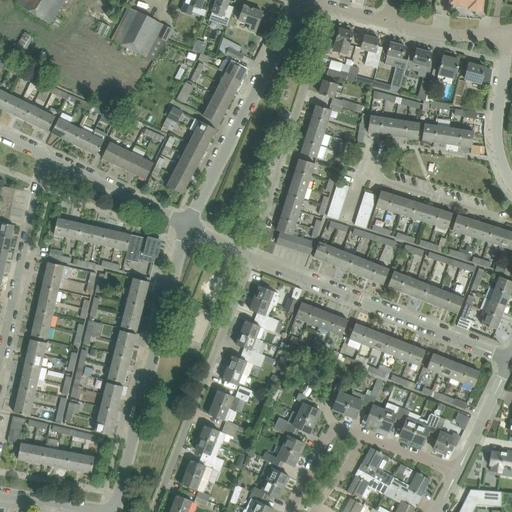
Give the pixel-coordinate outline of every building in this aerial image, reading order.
[(18,0),(16,3),(50,25),(65,0),(18,0)] [(201,8),(203,2),(203,0),(184,0),(181,11),(191,14),(194,6),(201,8)] [(209,20),(227,27),(234,7),(228,5),(229,1),(227,0),(216,0),(214,7),(212,6),(211,11),(212,11),(209,20)] [(474,8),(474,11),(481,12),(482,0),(450,0),(450,4),(474,8)] [(250,25),(249,30),(255,32),(262,12),(251,8),(251,9),(245,7),(245,6),(244,6),(239,20),(250,25)] [(111,40),(146,58),(163,25),(128,7),(111,40)] [(163,25),(146,58),(152,61),(165,41),(166,42),(172,30),(163,25)] [(349,46),(350,42),(353,32),(339,29),(333,51),(347,54),(349,46)] [(24,33),(14,50),(22,55),(32,38),(24,33)] [(368,51),(366,60),(367,60),(366,62),(367,65),(376,67),(376,69),(377,69),(383,48),(377,46),(379,39),(364,35),(363,41),(362,43),(361,49),(368,51)] [(230,48),(232,42),(223,37),(218,51),(226,55),(228,56),(240,62),(244,55),(239,52),(230,48)] [(195,40),(192,50),(203,53),(206,43),(195,40)] [(398,94),(406,64),(407,60),(402,59),(405,46),(391,42),(385,65),(386,62),(393,64),(392,67),(395,67),(390,87),(389,92),(398,94)] [(410,50),(407,60),(406,64),(413,64),(411,70),(419,72),(417,76),(425,78),(431,53),(417,49),(416,52),(410,50)] [(200,54),(198,60),(208,63),(210,58),(200,54)] [(240,62),(228,56),(226,60),(224,61),(219,70),(224,73),(241,81),(247,70),(238,66),(240,62)] [(443,56),(441,65),(438,74),(437,78),(442,79),(445,77),(445,76),(454,78),(457,66),(459,60),(443,56)] [(0,65),(0,66),(8,71),(10,66),(2,62),(0,65)] [(199,62),(195,71),(200,74),(204,65),(199,62)] [(465,80),(481,84),(485,67),(469,63),(465,80)] [(346,80),(350,66),(345,65),(340,64),(338,70),(329,68),(327,75),(337,78),(346,80)] [(10,66),(8,71),(16,75),(18,70),(10,66)] [(350,66),(346,80),(355,83),(359,69),(350,66)] [(200,74),(195,71),(191,79),(196,82),(200,74)] [(22,78),(30,82),(32,77),(24,73),(22,78)] [(224,73),(219,83),(235,92),(241,81),(224,73)] [(32,77),(30,82),(38,86),(40,82),(32,77)] [(319,94),(333,98),(335,91),(342,93),(344,87),(324,80),(319,94)] [(417,99),(425,101),(430,82),(422,80),(417,99)] [(425,101),(431,102),(434,103),(434,102),(435,98),(432,97),(437,82),(430,81),(430,82),(425,101)] [(455,96),(462,98),(466,83),(459,81),(455,96)] [(185,82),(181,90),(186,93),(190,85),(185,82)] [(219,83),(214,94),(230,102),(235,92),(219,83)] [(44,90),(52,93),(54,88),(46,84),(44,90)] [(54,88),(52,93),(61,97),(63,92),(54,88)] [(0,108),(2,110),(10,95),(0,90),(0,108)] [(186,93),(181,90),(176,99),(181,102),(186,93)] [(377,98),(386,100),(387,94),(374,91),(373,98),(377,99),(377,98)] [(214,94),(208,105),(225,113),(230,102),(214,94)] [(387,94),(386,100),(394,102),(396,97),(387,94)] [(2,110),(13,115),(21,100),(10,95),(2,110)] [(70,101),(79,105),(81,100),(73,96),(70,101)] [(400,104),(410,106),(411,101),(402,98),(400,104)] [(342,99),(340,106),(361,113),(363,106),(342,99)] [(13,115),(25,120),(32,106),(21,100),(13,115)] [(81,100),(79,105),(87,109),(90,104),(81,100)] [(411,101),(410,106),(419,109),(420,103),(411,101)] [(331,104),(330,109),(331,110),(341,113),(343,107),(331,104)] [(225,113),(208,105),(202,116),(210,119),(219,124),(225,113)] [(316,105),(312,118),(327,123),(331,110),(330,109),(316,105)] [(25,120),(36,126),(43,111),(32,106),(25,120)] [(173,106),(167,117),(173,120),(177,122),(183,112),(173,106)] [(93,112),(101,115),(103,110),(95,107),(93,112)] [(103,110),(101,115),(110,119),(112,114),(103,110)] [(43,111),(36,126),(48,132),(55,117),(43,111)] [(463,117),(463,119),(475,121),(477,113),(464,111),(463,117)] [(62,139),(69,124),(72,118),(62,113),(59,119),(59,118),(51,133),(62,139)] [(368,132),(380,134),(383,118),(370,116),(368,132)] [(126,122),(133,126),(135,120),(128,117),(126,122)] [(173,120),(167,117),(162,126),(168,129),(173,120)] [(189,129),(194,132),(211,140),(216,129),(195,118),(189,129)] [(312,118),(308,130),(324,135),(327,123),(312,118)] [(380,134),(393,136),(395,120),(383,118),(380,134)] [(135,120),(133,126),(140,129),(143,123),(135,120)] [(393,136),(405,138),(407,122),(395,120),(393,136)] [(407,122),(405,138),(417,140),(420,124),(407,122)] [(62,139),(73,144),(80,129),(69,124),(62,139)] [(422,140),(434,142),(437,126),(424,124),(422,140)] [(434,142),(447,144),(449,128),(437,126),(434,142)] [(447,144),(459,146),(461,130),(449,128),(447,144)] [(73,144),(85,150),(92,135),(80,129),(73,144)] [(143,134),(152,138),(155,133),(146,129),(143,134)] [(308,130),(304,141),(320,146),(324,135),(308,130)] [(461,130),(459,146),(471,148),(474,131),(461,130)] [(194,132),(189,143),(205,151),(211,140),(194,132)] [(155,133),(152,138),(161,142),(163,136),(155,133)] [(92,135),(85,150),(96,155),(104,141),(92,135)] [(170,136),(166,144),(171,147),(175,139),(170,136)] [(320,146),(304,141),(301,153),(316,158),(320,146)] [(102,158),(112,163),(119,148),(109,143),(102,158)] [(189,143),(183,153),(199,161),(205,151),(189,143)] [(171,147),(166,144),(162,153),(167,156),(171,147)] [(112,163),(123,168),(130,154),(119,148),(112,163)] [(183,153),(178,164),(194,172),(199,161),(183,153)] [(123,168),(134,174),(141,159),(130,154),(123,168)] [(160,158),(155,166),(161,169),(165,160),(160,158)] [(141,159),(134,174),(146,179),(153,165),(141,159)] [(295,172),(311,177),(315,164),(299,159),(295,172)] [(178,164),(172,175),(188,183),(194,172),(178,164)] [(161,169),(155,166),(151,174),(157,177),(161,169)] [(291,183),(307,188),(311,177),(295,172),(291,183)] [(188,183),(172,175),(167,186),(183,194),(188,183)] [(287,196),(303,200),(307,188),(291,183),(287,196)] [(337,183),(336,188),(347,192),(349,187),(337,183)] [(4,187),(2,194),(14,196),(15,189),(4,187)] [(336,188),(334,194),(345,198),(347,192),(336,188)] [(376,206),(387,210),(392,195),(381,191),(378,200),(376,206)] [(365,192),(363,197),(374,201),(376,195),(365,192)] [(2,195),(1,199),(13,202),(14,196),(2,194),(2,195)] [(334,194),(332,199),(343,203),(345,198),(334,194)] [(387,210),(399,214),(405,198),(392,195),(387,210)] [(284,207),(299,212),(303,200),(287,196),(284,207)] [(363,197),(361,203),(373,207),(374,201),(363,197)] [(399,214),(411,218),(417,202),(405,198),(399,214)] [(1,199),(0,203),(0,205),(11,208),(13,202),(1,199)] [(332,199),(330,205),(342,209),(343,203),(332,199)] [(411,218),(423,222),(428,206),(417,202),(411,218)] [(361,203),(360,208),(371,212),(373,207),(361,203)] [(0,205),(0,211),(10,214),(11,208),(0,205)] [(330,205),(329,211),(340,214),(342,209),(330,205)] [(423,222),(435,225),(440,209),(428,206),(423,222)] [(280,219),(295,224),(299,212),(284,207),(280,219)] [(360,208),(358,214),(369,217),(371,212),(360,208)] [(440,209),(435,225),(447,229),(452,213),(440,209)] [(10,214),(0,211),(0,218),(9,220),(10,214)] [(340,214),(329,211),(327,216),(338,220),(340,214)] [(358,214),(356,219),(367,223),(369,217),(358,214)] [(452,230),(464,234),(469,219),(457,215),(454,224),(452,230)] [(54,234),(66,237),(70,221),(57,218),(54,234)] [(285,233),(291,235),(295,224),(280,219),(276,230),(280,231),(285,233)] [(367,223),(356,219),(354,225),(366,228),(367,223)] [(464,234),(476,238),(481,222),(469,219),(464,234)] [(66,237),(78,240),(82,224),(70,221),(66,237)] [(476,238),(488,242),(493,226),(481,222),(476,238)] [(1,223),(0,226),(0,235),(11,238),(14,225),(8,224),(4,223),(1,223)] [(78,240),(90,243),(94,226),(82,224),(78,240)] [(371,230),(380,233),(382,227),(373,225),(371,230)] [(90,243),(102,245),(106,229),(94,226),(90,243)] [(488,242),(499,246),(504,230),(493,226),(488,242)] [(382,227),(380,233),(389,236),(391,230),(382,227)] [(102,245),(114,248),(118,232),(106,229),(102,245)] [(499,246),(511,249),(511,246),(511,232),(504,230),(499,246)] [(276,244),(282,246),(285,233),(280,231),(276,244)] [(118,232),(114,248),(127,251),(131,235),(118,232)] [(362,236),(374,240),(375,235),(363,232),(362,236)] [(395,238),(404,241),(406,235),(397,232),(395,238)] [(282,246),(287,247),(291,235),(285,233),(282,246)] [(0,235),(0,249),(8,251),(11,238),(0,235)] [(131,235),(127,251),(125,259),(138,262),(138,259),(153,263),(153,265),(155,257),(157,258),(162,240),(147,236),(147,238),(143,237),(131,235)] [(287,247),(293,249),(297,237),(291,235),(287,247)] [(374,240),(386,244),(387,239),(375,235),(374,240)] [(406,235),(404,241),(413,244),(415,238),(406,235)] [(293,249),(299,251),(303,239),(297,237),(293,249)] [(299,251),(305,253),(308,240),(303,239),(299,251)] [(308,240),(305,253),(310,255),(314,242),(308,240)] [(313,257),(325,262),(331,247),(319,242),(313,257)] [(430,242),(428,248),(442,252),(444,247),(430,242)] [(404,250),(413,253),(414,248),(405,245),(404,250)] [(325,262),(337,267),(343,251),(331,247),(325,262)] [(414,248),(413,253),(422,256),(423,251),(414,248)] [(0,249),(0,262),(5,264),(8,251),(0,249)] [(448,255),(457,258),(458,252),(450,249),(448,255)] [(337,267),(348,271),(354,256),(343,251),(337,267)] [(427,258),(436,261),(438,255),(429,252),(427,258)] [(458,252),(457,258),(466,261),(468,255),(458,252)] [(48,259),(60,261),(61,256),(50,253),(48,259)] [(348,271),(360,276),(366,260),(354,256),(348,271)] [(471,262),(480,265),(482,259),(473,256),(471,262)] [(76,265),(85,267),(86,261),(77,259),(76,265)] [(448,264),(460,268),(462,263),(450,259),(448,264)] [(482,259),(480,265),(489,268),(491,262),(482,259)] [(101,266),(109,268),(111,262),(102,260),(101,266)] [(360,276),(372,280),(378,265),(366,260),(360,276)] [(86,261),(85,267),(94,269),(95,263),(86,261)] [(45,274),(61,278),(67,279),(70,267),(48,262),(45,274)] [(109,268),(119,270),(120,265),(111,262),(109,268)] [(462,263),(460,268),(474,273),(476,267),(462,263)] [(378,265),(372,280),(383,285),(389,269),(378,265)] [(495,271),(501,273),(504,267),(497,265),(495,271)] [(511,270),(504,267),(501,273),(511,277),(511,270)] [(479,268),(474,280),(480,282),(484,271),(479,268)] [(388,287),(400,291),(406,276),(394,271),(388,287)] [(45,274),(42,286),(59,289),(61,278),(45,274)] [(400,291),(411,296),(417,281),(406,276),(400,291)] [(511,281),(499,276),(495,288),(510,294),(511,289),(511,281)] [(133,278),(130,290),(146,294),(149,282),(133,278)] [(480,282),(474,280),(471,289),(476,291),(480,282)] [(411,296),(423,300),(429,285),(417,281),(411,296)] [(103,283),(97,282),(95,292),(101,293),(103,283)] [(423,300),(434,305),(440,290),(429,285),(423,300)] [(42,286),(40,298),(56,301),(59,289),(42,286)] [(279,298),(278,293),(259,286),(254,298),(269,304),(272,305),(276,306),(279,298)] [(495,288),(490,300),(506,306),(510,294),(495,288)] [(130,290),(127,302),(143,306),(146,294),(130,290)] [(434,305),(446,309),(452,294),(440,290),(434,305)] [(452,294),(446,309),(458,314),(464,299),(452,294)] [(470,295),(466,303),(472,306),(475,298),(470,295)] [(40,298),(37,310),(53,314),(56,301),(40,298)] [(269,304),(254,298),(249,309),(257,312),(259,313),(265,316),(268,308),(271,309),(272,305),(269,304)] [(289,298),(284,310),(293,313),(298,301),(289,298)] [(490,300),(486,311),(501,317),(506,306),(490,300)] [(127,302),(124,314),(140,318),(143,306),(127,302)] [(295,318),(306,323),(312,306),(301,302),(295,318)] [(472,306),(466,303),(460,317),(466,320),(472,306)] [(306,323),(317,327),(323,311),(312,306),(306,323)] [(88,309),(82,307),(80,318),(85,319),(88,309)] [(37,310),(34,322),(50,326),(53,314),(37,310)] [(481,312),(480,315),(484,316),(481,323),(488,326),(487,327),(489,327),(496,329),(501,318),(501,317),(486,311),(482,310),(481,312)] [(317,327),(329,332),(335,315),(323,311),(317,327)] [(140,318),(124,314),(120,326),(137,331),(140,318)] [(335,315),(329,332),(342,336),(348,320),(335,315)] [(267,316),(264,322),(281,328),(283,323),(279,322),(279,321),(267,316)] [(466,320),(460,317),(457,325),(468,330),(472,322),(466,320)] [(88,320),(85,334),(91,336),(100,338),(103,323),(88,320)] [(245,321),(240,333),(256,339),(256,338),(260,327),(245,321)] [(50,326),(34,322),(31,335),(47,339),(50,326)] [(281,328),(264,322),(262,328),(274,332),(275,331),(279,333),(281,328)] [(349,339),(360,344),(367,328),(355,323),(349,339)] [(360,344),(372,348),(378,332),(367,328),(360,344)] [(119,330),(116,342),(133,346),(136,334),(119,330)] [(82,333),(76,332),(73,347),(78,348),(82,333)] [(372,348),(383,353),(390,337),(378,332),(372,348)] [(253,351),(251,357),(263,361),(265,355),(258,353),(263,341),(256,338),(256,339),(240,333),(236,344),(253,351)] [(289,341),(297,344),(300,339),(292,336),(289,341)] [(383,353),(395,357),(401,341),(390,337),(383,353)] [(300,339),(297,344),(307,348),(309,342),(300,339)] [(32,340),(29,351),(45,355),(48,344),(32,340)] [(395,357),(406,361),(413,346),(401,341),(395,357)] [(116,342),(113,355),(130,359),(133,346),(116,342)] [(313,350),(321,353),(323,347),(315,344),(313,350)] [(413,346),(406,361),(419,366),(425,351),(413,346)] [(323,347),(321,353),(330,357),(332,351),(323,347)] [(81,349),(79,359),(85,360),(87,350),(81,349)] [(29,351),(26,363),(42,367),(45,355),(29,351)] [(427,369),(438,373),(444,358),(433,353),(427,369)] [(113,355),(110,366),(127,370),(130,359),(113,355)] [(231,356),(227,368),(247,376),(248,376),(253,364),(260,367),(263,361),(251,357),(249,362),(231,356)] [(344,362),(352,365),(354,360),(347,357),(344,362)] [(438,373),(449,378),(455,362),(444,358),(438,373)] [(79,359),(76,373),(81,375),(85,360),(79,359)] [(352,365),(364,370),(366,364),(354,360),(352,365)] [(75,362),(69,361),(67,370),(73,372),(75,362)] [(449,378),(461,382),(467,367),(455,362),(449,378)] [(26,363),(23,375),(39,379),(42,367),(26,363)] [(364,370),(375,374),(377,369),(366,364),(364,370)] [(127,370),(110,366),(107,379),(124,383),(127,370)] [(467,367),(461,382),(473,387),(480,372),(467,367)] [(247,376),(227,368),(222,379),(231,383),(237,385),(238,383),(244,385),(247,376)] [(377,369),(375,374),(387,379),(390,373),(377,369)] [(76,373),(72,387),(78,388),(81,375),(76,373)] [(39,379),(23,375),(20,387),(36,391),(38,384),(43,386),(44,380),(39,379)] [(273,375),(270,382),(276,385),(279,377),(273,375)] [(390,380),(398,383),(400,378),(392,375),(390,380)] [(66,376),(64,385),(70,386),(72,377),(66,376)] [(400,378),(398,383),(407,387),(409,381),(400,378)] [(107,382),(104,395),(120,399),(123,386),(107,382)] [(332,409),(343,414),(350,397),(339,392),(342,385),(336,383),(336,384),(332,394),(338,396),(332,409)] [(70,386),(64,385),(61,394),(67,396),(70,386)] [(239,386),(237,392),(249,396),(256,399),(258,394),(239,386)] [(20,387),(17,399),(33,403),(36,391),(20,387)] [(421,392),(429,395),(431,390),(423,387),(421,392)] [(218,390),(213,403),(234,411),(239,399),(247,402),(248,400),(249,396),(237,392),(235,397),(233,396),(227,394),(218,390)] [(429,395),(441,400),(443,394),(437,392),(436,392),(432,390),(431,390),(429,395)] [(361,405),(366,407),(370,396),(365,394),(364,395),(353,391),(350,397),(343,414),(355,418),(361,405)] [(441,400),(452,404),(455,398),(447,395),(447,396),(443,394),(441,400)] [(104,395),(101,407),(117,411),(120,399),(104,395)] [(304,404),(299,415),(315,423),(320,412),(307,405),(309,400),(299,395),(297,400),(304,404)] [(366,423),(377,427),(384,410),(373,406),(376,398),(370,396),(366,407),(371,409),(366,423)] [(61,397),(58,409),(64,411),(66,399),(61,397)] [(455,398),(452,404),(465,409),(467,403),(455,398)] [(33,403),(17,399),(14,412),(30,416),(33,403)] [(69,402),(67,411),(73,412),(75,403),(69,402)] [(213,403),(208,414),(218,418),(224,420),(226,421),(224,427),(235,431),(237,425),(230,422),(227,421),(232,410),(213,403)] [(394,418),(399,420),(404,409),(398,407),(398,409),(386,404),(384,410),(377,427),(389,432),(394,418)] [(101,407),(98,419),(114,423),(117,411),(101,407)] [(64,411),(58,409),(55,422),(61,424),(64,411)] [(400,436),(411,440),(418,423),(406,419),(409,412),(404,409),(399,420),(405,422),(400,436)] [(73,412),(67,411),(65,420),(70,421),(73,412)] [(310,434),(315,423),(299,415),(292,411),(286,422),(284,421),(281,426),(294,432),(296,427),(310,434)] [(418,423),(411,440),(423,445),(424,440),(428,431),(433,433),(438,423),(440,417),(434,415),(431,413),(429,415),(427,421),(420,418),(418,423)] [(13,416),(12,421),(24,424),(26,419),(23,418),(13,416)] [(440,417),(433,433),(439,436),(433,449),(445,454),(447,450),(452,452),(455,446),(455,447),(460,436),(453,433),(452,436),(440,432),(443,425),(445,418),(440,417)] [(114,423),(98,419),(94,431),(111,435),(114,423)] [(12,421),(10,428),(23,431),(24,424),(12,421)] [(204,425),(199,437),(208,440),(220,445),(221,446),(226,434),(231,436),(230,438),(239,442),(242,434),(235,431),(224,427),(222,432),(204,425)] [(298,440),(291,437),(294,432),(281,426),(278,431),(288,436),(286,440),(283,447),(299,455),(305,444),(298,440)] [(10,428),(9,435),(22,438),(23,431),(10,428)] [(61,433),(74,436),(75,431),(63,428),(61,433)] [(74,436),(85,439),(87,434),(75,431),(74,436)] [(85,439),(97,442),(98,436),(87,434),(85,439)] [(7,442),(20,445),(21,442),(22,438),(9,435),(7,442)] [(208,440),(199,437),(195,449),(210,455),(211,452),(216,454),(220,445),(208,440)] [(18,459),(30,462),(34,445),(21,442),(20,445),(18,459)] [(43,464),(55,466),(58,449),(58,445),(46,443),(45,447),(46,447),(43,464)] [(30,462),(43,464),(46,447),(45,447),(34,445),(30,462)] [(271,455),(268,460),(278,465),(281,460),(294,466),(299,455),(283,447),(278,458),(271,455)] [(371,447),(362,464),(370,469),(367,474),(388,486),(393,477),(382,471),(389,457),(384,455),(381,453),(382,452),(380,451),(379,452),(371,447)] [(55,466),(67,469),(70,452),(58,449),(55,466)] [(501,452),(491,451),(489,465),(491,465),(490,471),(501,473),(502,467),(509,468),(508,470),(511,470),(511,469),(511,468),(511,451),(507,450),(506,453),(501,453),(501,452)] [(67,469),(79,471),(82,454),(70,452),(67,469)] [(82,454),(79,471),(92,473),(95,457),(82,454)] [(212,456),(210,462),(222,466),(224,460),(212,456)] [(190,460),(186,472),(208,481),(212,469),(219,472),(222,466),(210,462),(208,467),(199,463),(190,460)] [(262,477),(267,480),(284,488),(289,476),(276,470),(278,465),(268,460),(266,465),(267,466),(262,477)] [(199,491),(196,496),(208,501),(210,495),(203,492),(208,481),(186,472),(181,484),(199,491)] [(393,477),(388,486),(409,497),(413,492),(421,496),(430,479),(422,475),(423,474),(420,473),(420,474),(417,472),(410,486),(393,477)] [(367,485),(384,494),(388,486),(367,474),(364,480),(356,475),(347,492),(355,497),(354,498),(356,499),(357,498),(360,499),(367,485)] [(255,488),(253,493),(262,498),(265,492),(278,499),(284,488),(267,480),(262,491),(255,488)] [(388,486),(384,494),(400,503),(395,511),(412,511),(415,507),(407,503),(409,497),(388,486)] [(501,507),(501,492),(479,490),(479,491),(478,505),(487,506),(488,502),(501,503),(501,507),(500,506),(500,507),(501,507)] [(251,511),(271,511),(273,509),(260,502),(262,498),(253,493),(250,498),(252,499),(247,510),(251,511)] [(177,495),(172,507),(185,511),(187,511),(192,501),(177,495)] [(238,497),(232,495),(229,502),(236,504),(238,497)] [(208,501),(196,496),(194,502),(206,507),(208,501)] [(360,511),(364,506),(361,504),(362,503),(359,501),(359,503),(351,498),(343,511),(360,511)] [(470,511),(474,504),(464,503),(465,502),(464,501),(458,511),(470,511)]
